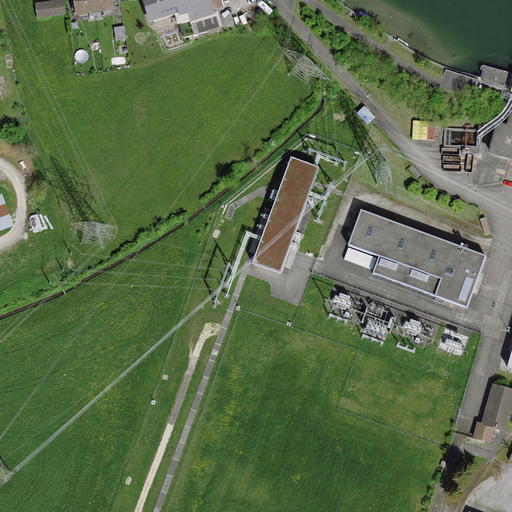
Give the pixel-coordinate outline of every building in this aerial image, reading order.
[(91,0),(72,0),(75,15),(93,13),(91,0)] [(111,10),(109,0),(91,0),(93,13),(111,10)] [(142,0),(149,20),(185,9),(192,34),(217,27),(212,10),(221,8),(218,0),(142,0)] [(62,1),(34,5),(36,18),(64,14),(62,1)] [(511,93),(507,92),(489,153),(511,159),(511,93)] [(434,122),(412,121),(411,140),(433,141),(434,122)] [(317,168),(291,159),(269,219),(265,230),(261,241),(253,266),(280,276),(310,195),(319,169),(317,168)] [(0,205),(0,230),(8,227),(0,205)] [(465,309),(485,257),(359,211),(347,246),(377,257),(371,274),(465,309)] [(495,427),(506,431),(511,410),(511,389),(493,384),(482,423),(477,422),(473,437),(491,443),(495,427)]
